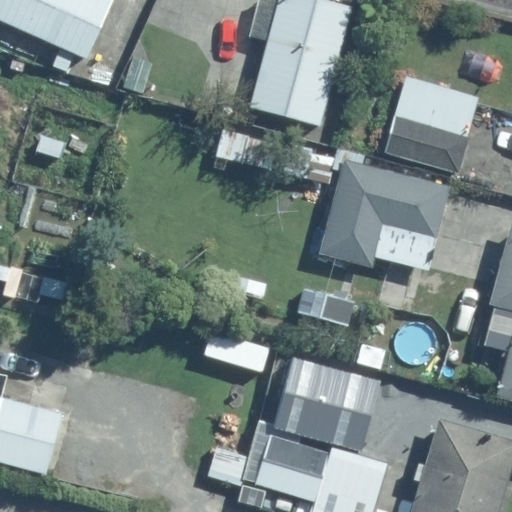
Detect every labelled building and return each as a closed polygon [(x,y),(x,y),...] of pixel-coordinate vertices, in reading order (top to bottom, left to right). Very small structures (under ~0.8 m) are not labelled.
[(115,0),(0,0),(0,20),(90,55),(115,0)] [(353,8),(322,0),(281,0),(254,110),(324,127),(353,8)] [(478,90),(407,72),(387,153),(459,171),(478,90)] [(451,187),(345,158),(320,253),(370,267),(373,256),(428,271),(451,187)] [(511,233),(492,305),(511,310),(511,351),(500,396),(511,399),(511,233)] [(315,501),(344,389),(273,371),(262,414),(273,417),(256,486),(315,501)] [(67,419),(0,399),(0,458),(52,473),(67,419)] [(500,511),(511,472),(511,441),(437,421),(411,511),(500,511)] [(255,454),(222,445),(219,445),(211,475),(247,484),(255,454)]
